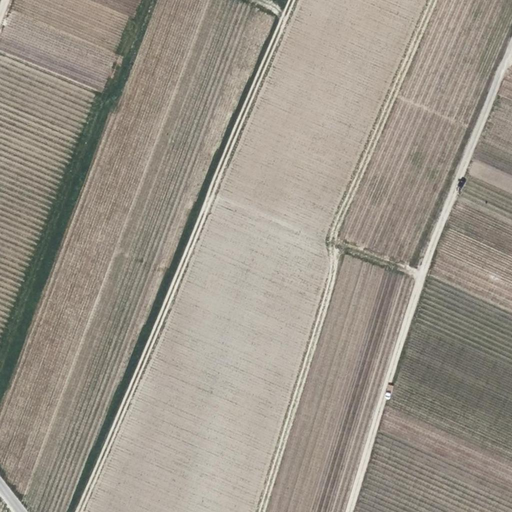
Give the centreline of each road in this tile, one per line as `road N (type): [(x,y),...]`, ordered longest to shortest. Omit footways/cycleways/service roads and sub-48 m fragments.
road 1 (track): [(73,511),(289,0)]
road 2 (track): [(511,45),(428,250),(349,511)]
